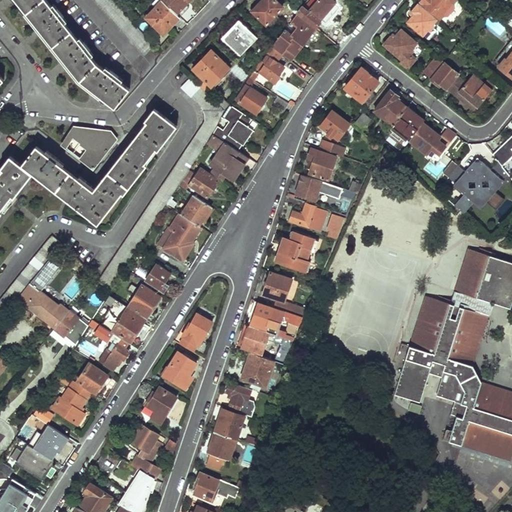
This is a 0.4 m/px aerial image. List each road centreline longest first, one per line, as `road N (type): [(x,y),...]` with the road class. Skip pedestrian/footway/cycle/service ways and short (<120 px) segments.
road 1 (residential): [(49,511),(202,272),(256,209)]
road 2 (residential): [(165,511),(242,288),(256,209)]
road 3 (residential): [(38,93),(60,109),(120,117),(228,0)]
road 4 (residential): [(356,44),(470,132),(493,127),(511,104)]
road 5 (residential): [(256,209),(297,123),(356,44)]
